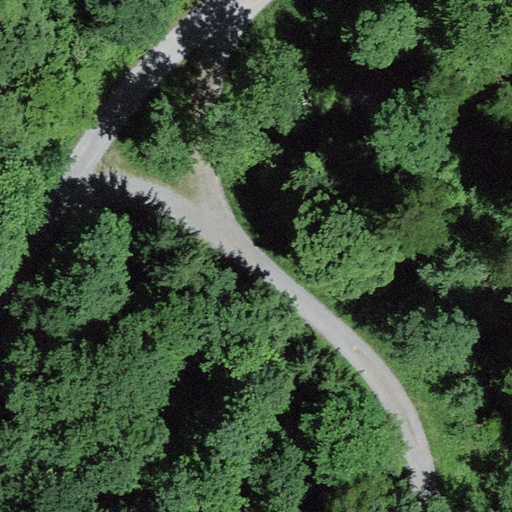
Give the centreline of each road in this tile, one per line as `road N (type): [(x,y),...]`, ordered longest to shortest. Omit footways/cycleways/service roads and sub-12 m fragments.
road 1 (track): [(435,511),(397,388),(336,321),(212,220),(165,196),(116,187),(64,190)]
road 2 (track): [(64,190),(140,77),(239,0)]
road 3 (track): [(234,2),(202,117),(212,220)]
road 4 (track): [(64,190),(0,292)]
